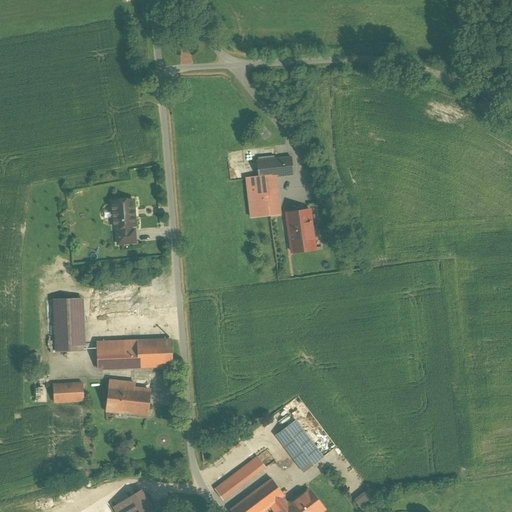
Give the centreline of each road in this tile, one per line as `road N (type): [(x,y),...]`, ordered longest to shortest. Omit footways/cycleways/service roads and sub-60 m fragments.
road 1 (unclassified): [(216,511),(191,458),(161,82)]
road 2 (unclassified): [(511,108),(376,61),(234,68)]
